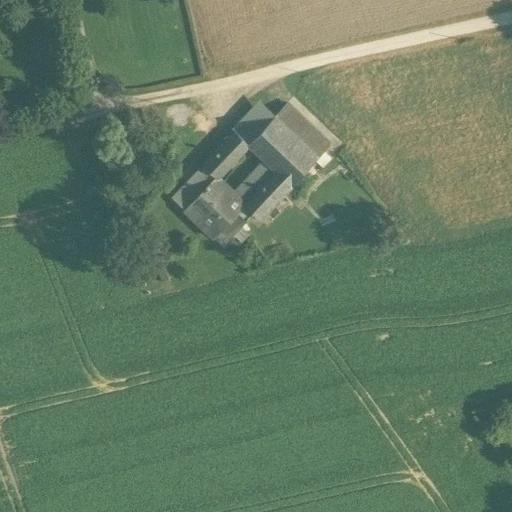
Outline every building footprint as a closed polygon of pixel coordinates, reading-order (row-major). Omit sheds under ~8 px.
[(236,130),(248,143),(275,115),(263,103),(236,130)] [(275,115),(319,157),(330,146),(286,104),(275,115)] [(275,170),(291,186),(319,157),(275,115),(248,143),(250,145),(275,170)] [(248,143),(236,130),(204,163),(219,177),(250,145),(248,143)] [(204,163),(172,195),(214,237),(235,216),(246,204),(244,201),(219,177),(204,163)] [(256,214),(260,217),(291,186),(275,170),(244,201),(246,204),(256,214)] [(245,226),(256,214),(246,204),(235,216),(245,226)] [(235,216),(214,237),(224,246),(227,243),(242,228),(245,226),(235,216)] [(252,238),(242,228),(227,243),(238,253),(252,238)]
